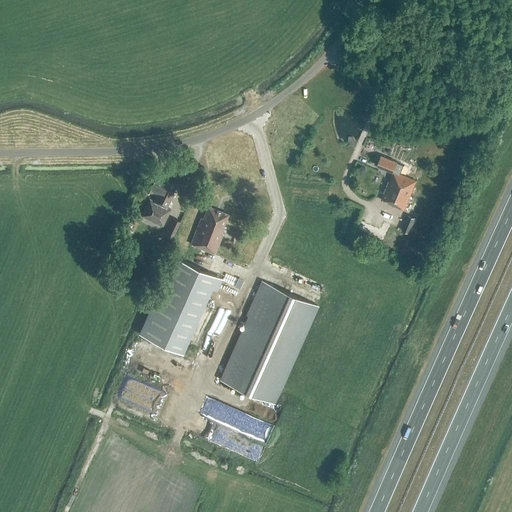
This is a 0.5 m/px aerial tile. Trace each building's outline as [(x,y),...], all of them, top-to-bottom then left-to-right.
[(404,173),(406,168),(402,166),(402,165),(396,162),(397,162),(381,155),(377,166),(392,172),(381,199),(389,202),(388,204),(404,210),(416,181),(399,174),(400,171),(404,173)] [(165,182),(165,183),(159,181),(159,180),(149,175),(143,188),(153,193),(154,192),(160,194),(156,203),(149,200),(141,216),(162,226),(170,210),(167,208),(173,195),(173,194),(176,187),(165,182)] [(228,214),(208,206),(203,218),(201,218),(190,244),(215,253),(225,227),(223,226),(228,214)] [(409,233),(415,218),(408,215),(402,230),(409,233)] [(130,222),(137,225),(140,219),(133,216),(130,222)] [(172,218),(164,235),(172,239),(180,222),(172,218)] [(118,236),(126,239),(132,226),(124,223),(118,236)] [(172,259),(135,335),(181,358),(187,347),(182,345),(208,291),(213,293),(218,282),(172,259)] [(275,404),(319,306),(262,280),(246,315),(248,315),(220,379),(275,404)]
